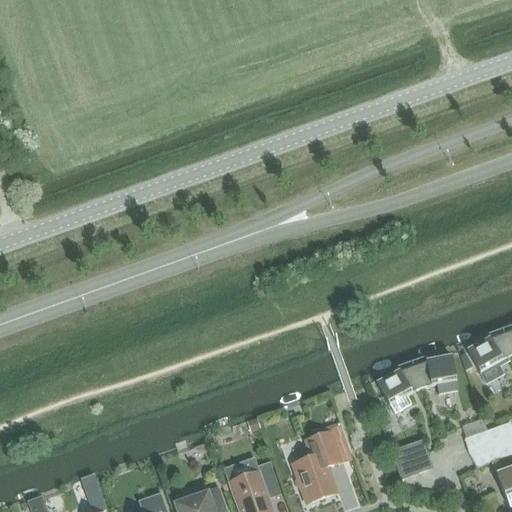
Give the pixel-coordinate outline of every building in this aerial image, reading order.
[(511,328),(502,332),(511,358),(511,328)] [(497,366),(511,358),(502,332),(488,337),(490,342),(468,354),(480,376),(481,376),(485,384),(502,375),(497,366)] [(411,365),(421,391),(437,388),(439,397),(457,394),(456,385),(457,384),(452,360),(428,364),(426,359),(411,365)] [(407,399),(421,391),(411,365),(397,370),(399,375),(377,387),(389,409),(390,408),(395,417),(411,407),(407,399)] [(257,421),(247,424),(250,434),(260,430),(257,421)] [(492,447),(511,439),(511,430),(510,425),(487,433),(492,447)] [(295,466),(293,467),(297,480),(295,483),(298,491),(301,492),(307,507),(338,496),(328,470),(350,462),(339,427),(312,436),(314,441),(306,443),(311,457),(308,462),(295,466)] [(492,447),(487,433),(465,441),(470,455),(492,447)] [(511,439),(492,447),(470,455),(477,470),(497,460),(511,456),(511,439)] [(421,444),(392,454),(402,480),(402,482),(431,471),(421,444)] [(271,471),(230,486),(239,511),(271,511),(268,502),(281,497),(271,471)] [(511,471),(497,477),(505,500),(506,500),(510,511),(511,510),(511,471)] [(105,511),(106,511),(93,477),(81,482),(92,511),(105,511)] [(179,511),(226,511),(218,489),(204,494),(205,498),(178,508),(179,511)] [(166,511),(161,496),(138,504),(141,511),(166,511)]
